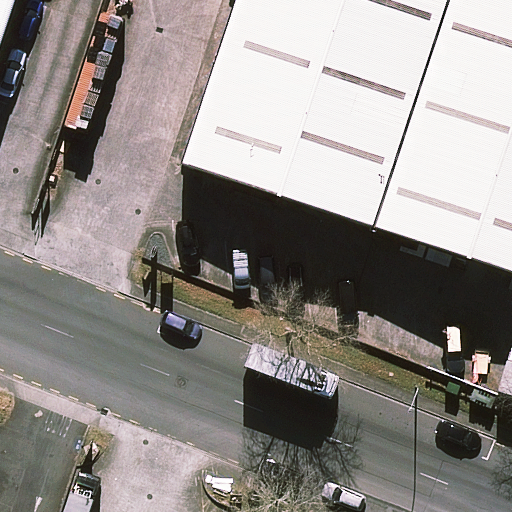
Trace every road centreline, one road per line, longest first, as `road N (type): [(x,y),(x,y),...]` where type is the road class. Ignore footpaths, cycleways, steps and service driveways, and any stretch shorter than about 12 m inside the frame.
road 1 (tertiary): [(511,501),(0,297)]
road 2 (unknown): [(77,332),(197,0)]
road 3 (unknown): [(0,213),(82,0)]
